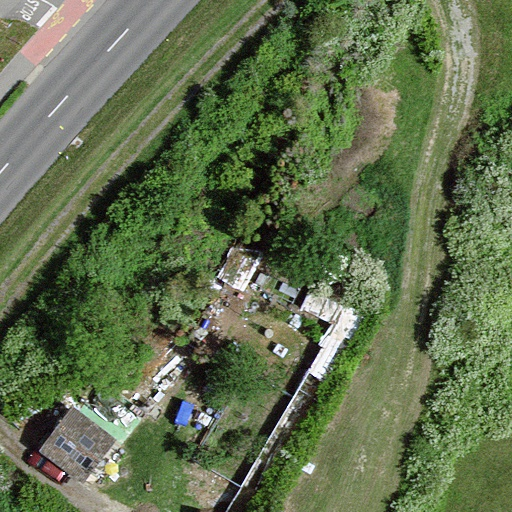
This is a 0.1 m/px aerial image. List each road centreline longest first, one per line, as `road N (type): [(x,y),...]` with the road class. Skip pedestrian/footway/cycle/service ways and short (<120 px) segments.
road 1 (track): [(446,0),(462,84),(455,187),(443,257),(368,511)]
road 2 (track): [(282,0),(148,134),(0,314)]
road 3 (tertiary): [(0,176),(110,49)]
road 4 (track): [(0,434),(109,511)]
